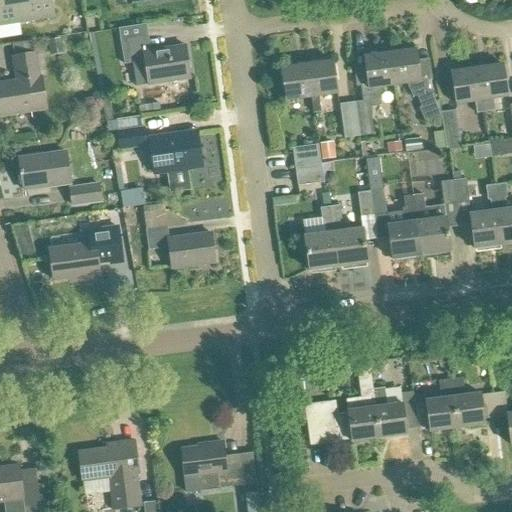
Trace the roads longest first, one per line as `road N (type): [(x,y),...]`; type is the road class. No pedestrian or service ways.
road 1 (residential): [(274,329),(235,33)]
road 2 (residential): [(28,362),(274,329)]
road 3 (residential): [(274,329),(511,297)]
road 4 (residential): [(235,33),(437,2)]
road 5 (residential): [(511,493),(474,499),(445,473),(390,480)]
